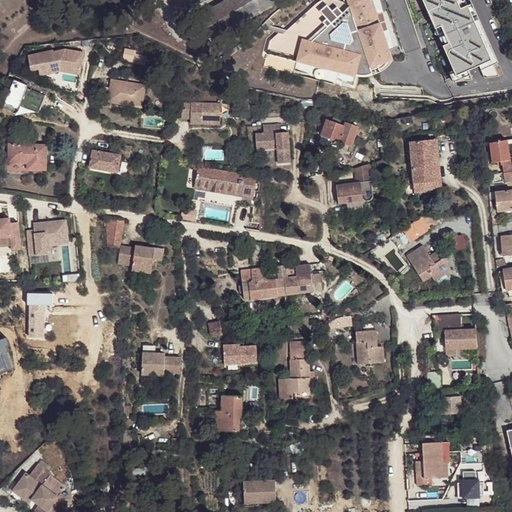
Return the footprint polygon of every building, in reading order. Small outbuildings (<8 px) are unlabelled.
[(270,6),(266,0),(224,0),(198,15),(212,40),(270,6)] [(271,40),(267,53),(355,76),(356,75),(360,76),(362,76),(364,76),(366,76),(369,75),(373,74),(370,67),(392,60),(389,50),(400,46),(388,10),(384,11),(381,12),(376,0),(347,0),(350,6),(343,12),(337,6),(332,11),(327,5),(320,11),(315,5),(294,24),(292,32),(297,34),(296,38),(279,34),(271,40)] [(315,5),(320,11),(327,5),(332,11),(337,6),(343,12),(350,6),(343,2),(339,0),(322,0),(321,0),(316,4),(315,5)] [(423,0),(436,28),(441,26),(449,43),(443,45),(454,71),(456,75),(468,70),(479,65),(492,59),(468,5),(465,0),(423,0)] [(473,3),(468,5),(492,59),(479,65),(482,70),(499,62),(473,3)] [(273,32),(279,34),(296,38),(297,34),(292,32),(294,24),(288,30),(278,27),(273,32)] [(441,26),(436,28),(443,45),(449,43),(441,26)] [(52,51),(28,56),(31,70),(39,69),(40,75),(61,71),(80,75),(84,52),(66,49),(53,52),(52,51)] [(121,61),(143,65),(144,56),(133,54),(133,50),(123,49),(121,61)] [(468,70),(456,75),(454,71),(450,72),(454,82),(461,79),(471,75),(468,70)] [(27,84),(14,79),(7,97),(5,103),(19,108),(20,105),(21,101),(40,108),(46,94),(47,90),(27,83),(27,84)] [(106,99),(106,103),(138,108),(141,86),(109,81),(108,89),(102,88),(101,98),(106,99)] [(221,102),(182,100),(181,115),(191,115),(190,120),(220,122),(221,102)] [(21,101),(20,105),(39,112),(40,108),(21,101)] [(500,104),(481,107),(482,119),(509,116),(508,109),(500,110),(500,104)] [(321,134),(352,145),(358,126),(347,122),(346,125),(327,119),(321,134)] [(279,123),(263,124),(264,131),(260,132),(260,133),(255,133),(257,148),(278,146),(279,162),(290,161),(288,131),(279,132),(279,123)] [(492,161),(509,159),(506,139),(490,142),(492,161)] [(414,192),(440,189),(439,179),(435,180),(433,165),(437,165),(435,140),(409,143),(414,192)] [(115,141),(113,151),(92,148),(90,164),(117,169),(120,152),(129,154),(131,144),(115,141)] [(45,170),(45,145),(7,144),(7,163),(26,163),(26,170),(45,170)] [(506,178),(511,176),(511,158),(509,159),(499,161),(500,166),(503,165),(506,178)] [(369,162),(354,167),(356,181),(371,180),(369,162)] [(251,174),(200,164),(199,171),(198,171),(197,176),(198,176),(196,183),(195,188),(206,190),(205,199),(236,205),(237,202),(251,205),(253,194),(256,175),(251,174)] [(356,181),(336,183),(338,203),(346,202),(347,205),(362,204),(365,200),(370,199),(373,196),(371,180),(356,181)] [(511,209),(511,189),(497,191),(498,198),(498,209),(498,210),(511,209)] [(489,198),(490,209),(498,209),(498,198),(489,198)] [(436,215),(422,216),(429,226),(436,226),(436,215)] [(422,216),(402,230),(410,242),(430,228),(429,226),(422,216)] [(0,237),(11,237),(12,250),(21,249),(19,222),(10,223),(10,218),(0,219),(0,237)] [(123,222),(107,219),(108,245),(119,247),(123,222)] [(66,220),(33,223),(34,230),(34,234),(26,234),(29,256),(48,254),(47,245),(61,244),(60,239),(68,238),(66,220)] [(511,234),(500,235),(501,255),(511,254),(511,234)] [(464,236),(453,236),(453,249),(464,249),(464,236)] [(441,265),(445,263),(438,252),(430,257),(423,246),(407,256),(423,281),(432,275),(435,281),(446,273),(441,265)] [(153,261),(154,249),(134,247),(133,250),(119,247),(117,265),(131,267),(131,272),(151,274),(153,261)] [(153,261),(155,261),(161,262),(162,251),(154,249),(153,261)] [(502,266),(504,266),(503,260),(495,261),(495,268),(502,266)] [(446,262),(445,263),(441,265),(446,273),(451,270),(446,262)] [(263,268),(241,270),(244,298),(250,297),(251,298),(266,297),(323,290),(321,275),(312,276),(311,265),(296,266),(297,277),(287,278),(286,265),(278,266),(279,279),(264,280),(263,268)] [(511,268),(503,270),(500,271),(504,292),(509,292),(510,297),(511,296),(511,268)] [(460,314),(430,316),(430,319),(432,319),(433,331),(443,331),(444,349),(476,346),(474,329),(461,330),(460,314)] [(335,317),(329,323),(330,328),(347,326),(346,316),(335,317)] [(221,321),(210,322),(212,334),(222,334),(221,321)] [(358,365),(384,363),(383,349),(377,349),(376,332),(356,334),(358,365)] [(239,343),(223,345),(226,371),(241,370),(240,362),(258,360),(257,344),(240,345),(239,343)] [(290,349),(290,360),(308,359),(307,348),(290,349)] [(165,354),(142,353),(141,374),(164,375),(164,378),(180,379),(181,359),(165,357),(165,354)] [(308,359),(290,360),(291,379),(277,380),(278,400),(292,399),(292,393),(299,392),(299,390),(309,390),(308,382),(308,372),(308,359)] [(455,389),(439,389),(439,397),(455,397),(455,389)] [(221,431),(239,431),(239,419),(242,419),(242,395),(222,395),(221,411),(215,411),(214,424),(221,424),(221,431)] [(455,397),(439,397),(440,414),(459,414),(459,397),(455,397)] [(242,419),(239,419),(239,431),(247,431),(247,419),(242,419)] [(421,443),(422,461),(422,472),(415,473),(416,486),(427,485),(426,478),(433,478),(441,478),(440,462),(443,462),(441,442),(421,443)] [(422,472),(422,461),(414,462),(415,473),(422,472)] [(29,475),(43,485),(50,476),(51,474),(37,464),(29,475)] [(17,487),(34,499),(40,504),(51,511),(60,511),(70,499),(61,493),(66,487),(50,476),(43,485),(29,475),(27,474),(17,487)] [(273,481),(242,482),(243,507),(256,506),(256,503),(274,503),(273,481)] [(31,503),(34,499),(17,487),(15,491),(31,503)]
